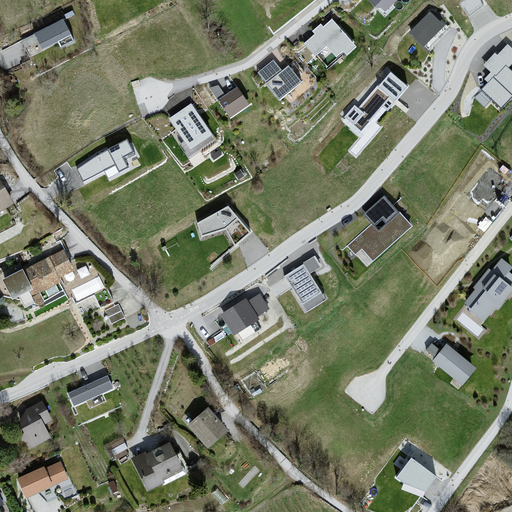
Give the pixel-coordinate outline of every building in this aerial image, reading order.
[(370,0),(377,7),(383,7),(386,9),(395,0),(370,0)] [(481,0),(463,0),(459,3),(469,17),(484,6),(481,0)] [(429,13),(411,32),(429,50),(448,30),(429,13)] [(63,20),(22,41),(30,56),(58,42),(61,47),(74,40),(63,20)] [(315,34),(304,43),(327,70),(355,46),(332,20),(324,27),(321,24),(312,31),(315,34)] [(273,60),(258,72),(280,100),(302,82),(289,65),(282,71),(273,60)] [(511,71),(505,65),(481,90),(502,109),(511,98),(511,71)] [(409,86),(390,71),(349,119),(361,130),(381,106),(388,112),(409,86)] [(219,85),(210,88),(230,118),(250,105),(237,86),(225,94),(219,85)] [(191,104),(169,119),(191,150),(213,135),(191,104)] [(132,152),(127,141),(94,158),(78,169),(84,181),(115,165),(119,172),(128,168),(123,157),(132,152)] [(0,219),(15,211),(0,185),(0,219)] [(410,226),(384,197),(365,214),(372,222),(347,245),(355,255),(362,248),(373,260),(410,226)] [(229,206),(198,224),(202,237),(226,230),(234,245),(251,232),(229,206)] [(67,253),(20,276),(37,309),(44,306),(43,295),(62,288),(62,280),(76,273),(67,253)] [(304,265),(286,276),(308,312),(327,300),(311,274),(323,267),(315,255),(302,263),(304,265)] [(511,269),(511,265),(501,258),(492,270),(488,268),(473,287),(476,289),(466,303),(472,307),(470,310),(484,320),(494,306),(497,308),(511,288),(511,272),(510,272),(511,269)] [(260,292),(223,316),(234,333),(271,310),(260,292)] [(432,343),(427,350),(437,358),(434,361),(461,383),(474,368),(447,345),(442,351),(432,343)] [(105,375),(67,393),(74,408),(112,390),(105,375)] [(52,423),(42,403),(27,410),(31,420),(14,428),(27,455),(53,443),(45,426),(52,423)] [(230,432),(208,409),(187,429),(209,452),(230,432)] [(173,442),(134,463),(150,493),(189,472),(173,442)] [(436,476),(411,458),(397,478),(404,482),(426,492),(436,476)] [(63,462),(21,480),(29,499),(71,482),(63,462)]
